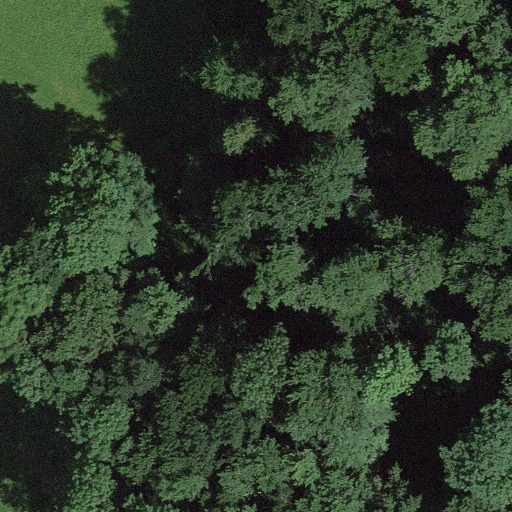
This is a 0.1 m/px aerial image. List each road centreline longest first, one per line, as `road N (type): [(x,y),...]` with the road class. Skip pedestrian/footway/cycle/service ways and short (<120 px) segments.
road 1 (track): [(0,56),(138,164),(164,195),(289,376),(360,511)]
road 2 (track): [(221,272),(312,286),(511,353)]
